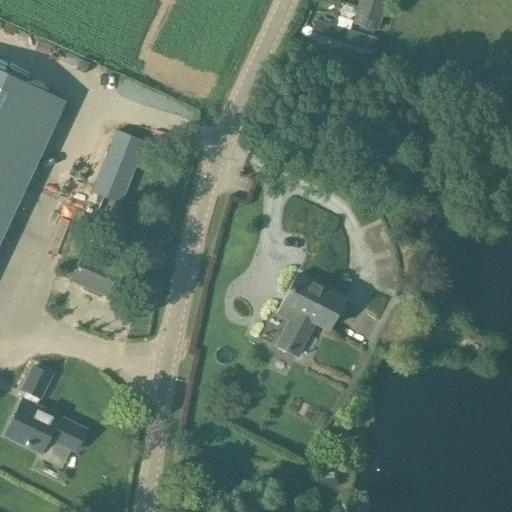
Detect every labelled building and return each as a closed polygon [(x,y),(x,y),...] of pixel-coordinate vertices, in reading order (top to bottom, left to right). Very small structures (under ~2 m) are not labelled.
[(377,31),(386,0),(358,0),(352,23),(377,31)] [(310,44),(368,61),(374,41),(316,24),(310,44)] [(0,239),(63,103),(0,73),(0,239)] [(128,189),(142,137),(109,129),(95,181),(128,189)] [(71,282),(111,300),(124,270),(84,252),(71,282)] [(313,323),(314,323),(330,292),(297,275),(277,313),(289,320),(276,346),(296,356),(313,323)] [(74,450),(84,430),(33,406),(48,374),(32,367),(22,389),(27,391),(6,436),(40,452),(47,437),(74,450)]
